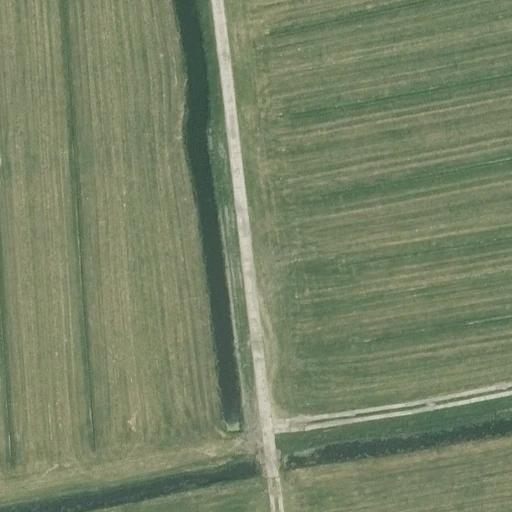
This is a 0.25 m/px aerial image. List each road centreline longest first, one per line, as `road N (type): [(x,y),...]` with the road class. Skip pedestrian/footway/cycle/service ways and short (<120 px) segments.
road 1 (track): [(276,511),(216,0)]
road 2 (track): [(266,427),(511,388)]
